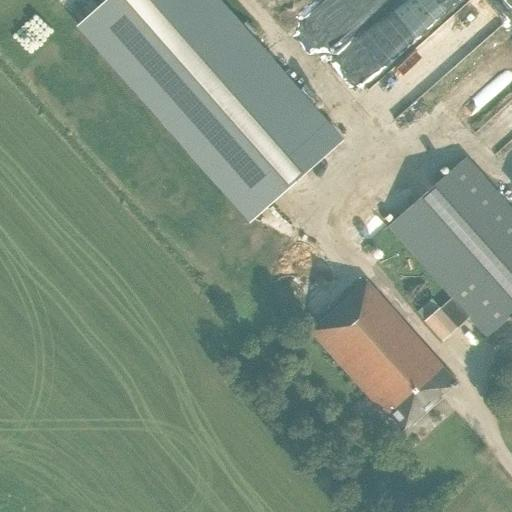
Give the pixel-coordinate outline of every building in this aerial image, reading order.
[(275,74),(210,0),(105,0),(79,24),(250,219),(339,141),(277,72),(275,74)] [(467,55),(511,11),(511,0),(467,0),(439,28),(467,55)] [(511,41),(423,121),(442,143),(511,80),(511,41)] [(450,298),(436,310),(436,311),(454,331),(469,318),(485,337),(511,313),(511,209),(467,158),(388,227),(450,298)] [(440,395),(455,382),(365,282),(309,333),(381,412),(383,410),(402,432),(441,397),(440,395)] [(442,341),(454,331),(436,311),(424,321),(442,341)]
